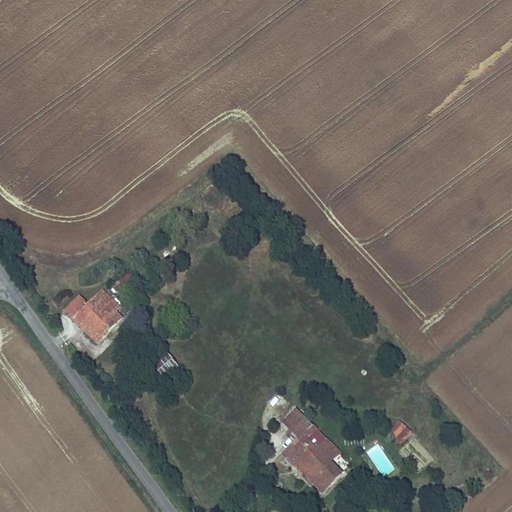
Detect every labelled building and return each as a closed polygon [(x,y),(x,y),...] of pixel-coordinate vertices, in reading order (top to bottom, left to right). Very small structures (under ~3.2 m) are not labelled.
[(131,274),(111,286),(115,293),(118,292),(135,282),(131,274)] [(64,313),(73,322),(78,318),(101,341),(124,318),(117,312),(116,313),(104,302),(110,296),(104,290),(89,305),(80,296),(64,313)] [(110,296),(104,302),(116,313),(117,312),(122,308),(110,296)] [(97,345),(101,341),(78,318),(73,322),(97,345)] [(173,353),(154,357),(158,376),(177,372),(173,353)] [(282,423),(298,440),(283,455),(314,487),(322,495),(343,475),(332,464),(318,449),(326,440),(296,409),(282,423)] [(413,433),(400,421),(389,434),(402,446),(413,433)] [(326,440),(318,449),(332,464),(341,455),(326,440)] [(379,443),(366,451),(383,477),(395,469),(379,443)]
